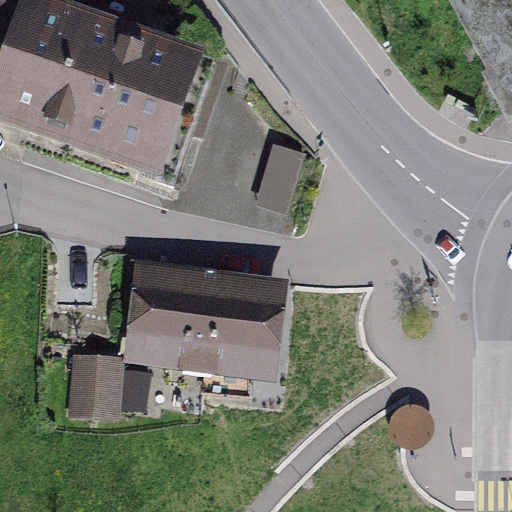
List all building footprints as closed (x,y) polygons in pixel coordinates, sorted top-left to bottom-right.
[(0,0),(0,4),(47,20),(54,2),(55,2),(56,0),(0,0)] [(172,187),(216,59),(180,47),(173,65),(136,51),(144,27),(83,6),(79,19),(69,15),(65,27),(47,20),(0,4),(0,106),(142,156),(135,174),(172,187)] [(297,198),(299,143),(271,142),(268,197),(297,198)] [(274,295),(145,279),(134,363),(264,379),(274,295)] [(118,363),(78,359),(72,417),(113,420),(118,363)] [(413,403),(407,403),(401,405),(396,409),(392,413),(389,419),(388,425),(389,431),(392,437),(395,442),(400,445),(406,447),(412,448),(418,447),(424,444),(428,440),(432,435),(433,429),(434,423),(432,417),(429,412),(425,407),(419,404),(413,403)]
